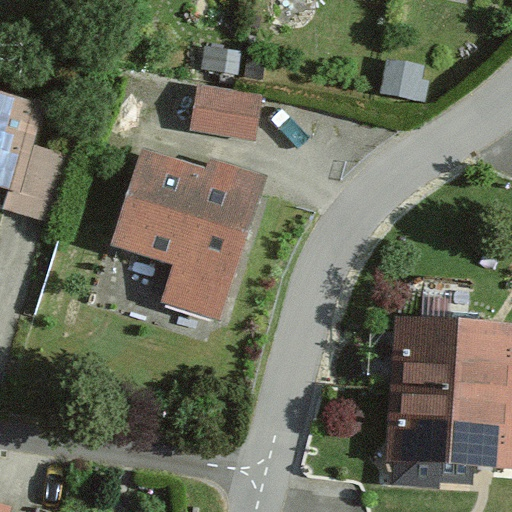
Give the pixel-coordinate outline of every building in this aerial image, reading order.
[(241,50),(204,45),(201,67),(238,72),(241,50)] [(421,65),(388,59),(381,95),(423,102),(427,79),(419,78),(421,65)] [(0,87),(0,182),(6,184),(2,200),(56,215),(73,151),(34,140),(44,100),(0,87)] [(201,87),(195,126),(251,135),(258,96),(201,87)] [(209,175),(147,156),(122,240),(181,257),(170,295),(219,309),(257,177),(213,164),(209,175)] [(511,465),(511,326),(402,317),(391,455),(400,456),(398,481),(472,486),(474,463),(511,466),(511,465)]
